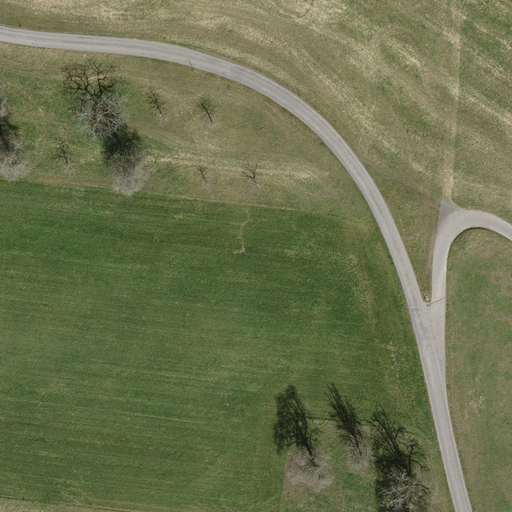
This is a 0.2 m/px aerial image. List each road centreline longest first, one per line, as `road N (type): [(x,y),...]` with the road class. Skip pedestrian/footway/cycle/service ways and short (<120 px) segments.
road 1 (unclassified): [(431,344),(382,196),(291,97),(169,46),(0,28)]
road 2 (residential): [(431,344),(467,511)]
road 3 (residential): [(449,224),(431,344)]
